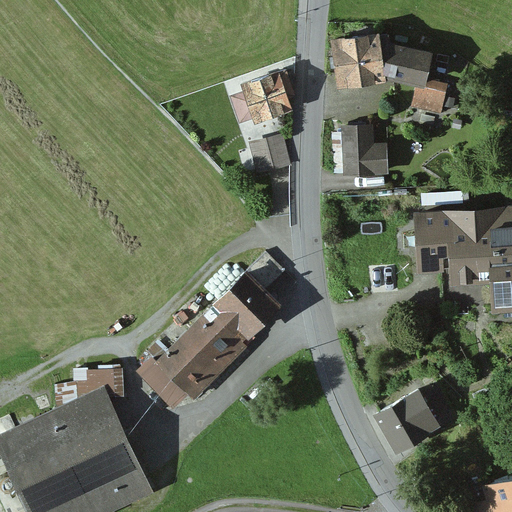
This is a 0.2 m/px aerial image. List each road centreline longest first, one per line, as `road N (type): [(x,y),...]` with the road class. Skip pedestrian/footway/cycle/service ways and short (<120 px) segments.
road 1 (residential): [(320,0),(310,181),(321,317),(345,395),(413,511)]
road 2 (track): [(0,391),(137,348),(240,250),(311,235)]
